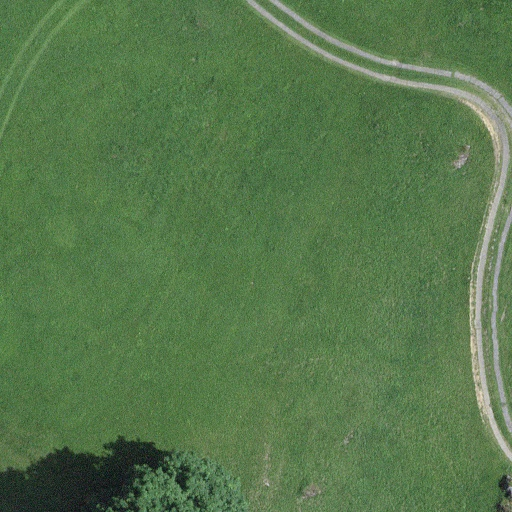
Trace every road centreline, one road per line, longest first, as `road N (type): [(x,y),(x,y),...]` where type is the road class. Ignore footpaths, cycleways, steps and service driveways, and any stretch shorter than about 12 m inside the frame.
road 1 (track): [(511,126),(502,96),(430,72),(340,64),(273,0)]
road 2 (track): [(511,443),(488,409),(487,282),(511,196)]
